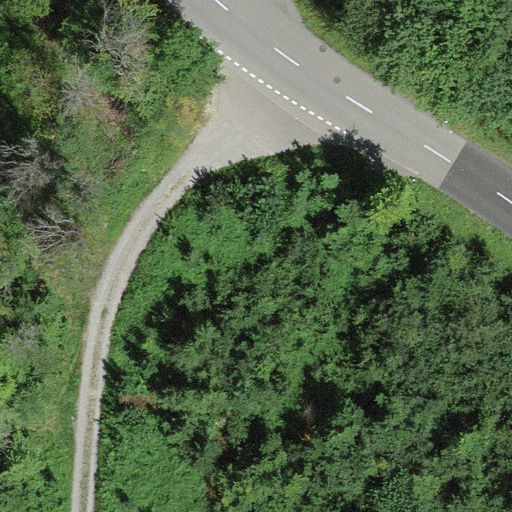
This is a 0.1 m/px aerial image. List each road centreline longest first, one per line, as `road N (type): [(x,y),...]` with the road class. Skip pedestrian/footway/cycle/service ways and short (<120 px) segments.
road 1 (track): [(66,511),(108,286),(277,53),(279,0)]
road 2 (tertiary): [(224,0),(277,53),(511,200)]
